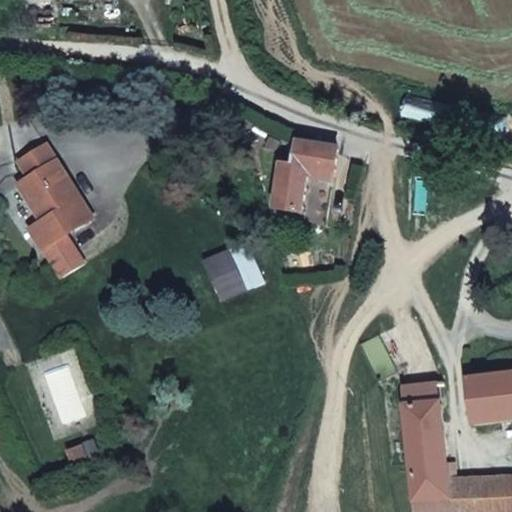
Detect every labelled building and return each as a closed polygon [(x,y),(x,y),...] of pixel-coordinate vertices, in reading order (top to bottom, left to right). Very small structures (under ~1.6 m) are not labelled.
[(353,152),(308,142),(307,165),(293,162),(284,210),(322,217),(329,181),(347,184),(353,152)] [(50,146),(23,165),(30,180),(22,187),(47,222),(34,231),(69,282),(97,266),(76,226),(97,211),(50,146)] [(231,218),(187,238),(208,283),(252,263),(231,218)] [(511,376),(478,382),(489,432),(511,429),(511,376)] [(455,406),(417,410),(430,505),(464,503),(465,511),(511,511),(511,477),(464,481),(455,406)]
